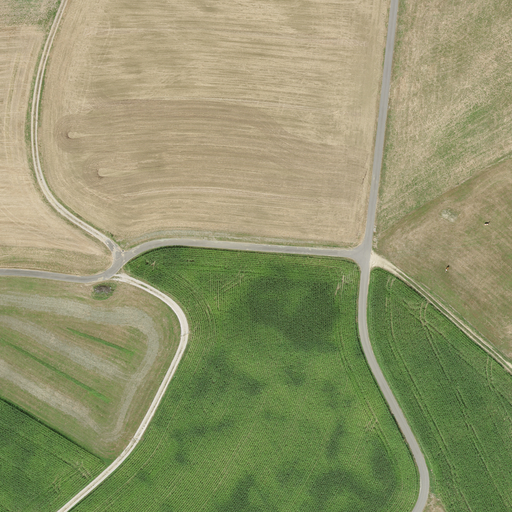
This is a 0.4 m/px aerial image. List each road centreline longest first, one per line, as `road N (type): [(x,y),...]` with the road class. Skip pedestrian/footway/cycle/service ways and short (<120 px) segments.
road 1 (unclassified): [(0,272),(87,280),(155,244),(187,242),(363,256)]
road 2 (track): [(111,271),(177,312),(183,339),(130,449),(60,511)]
road 3 (track): [(64,0),(39,69),(34,166),(59,210),(101,238),(118,262)]
road 4 (unclassified): [(413,511),(421,462),(363,337),(363,256)]
road 5 (unclassified): [(363,256),(391,0)]
road 6 (track): [(511,374),(435,303),(363,256)]
